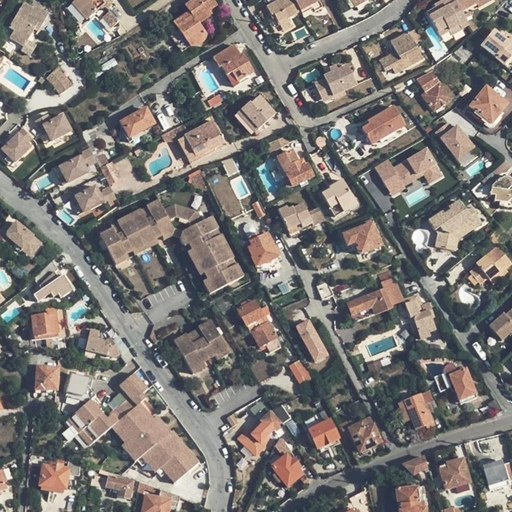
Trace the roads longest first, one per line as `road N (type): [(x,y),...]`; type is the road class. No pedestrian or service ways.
road 1 (residential): [(0,180),(69,244),(202,434),(220,469),(221,511)]
road 2 (residential): [(511,416),(396,236)]
road 3 (residential): [(306,280),(397,457)]
road 4 (residential): [(283,74),(419,0)]
road 5 (residential): [(22,511),(32,367)]
road 6 (residential): [(397,457),(279,511)]
road 7 (residential): [(511,421),(397,457)]
